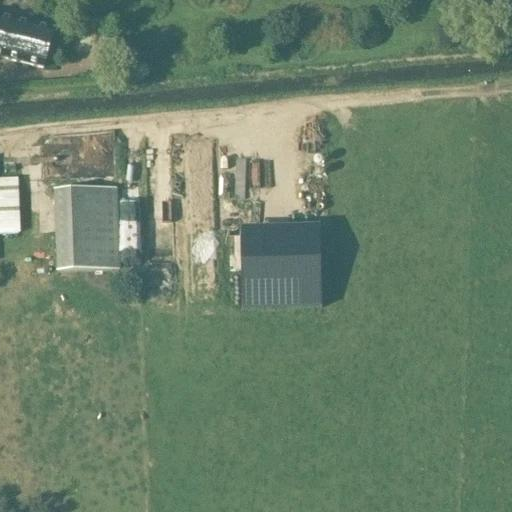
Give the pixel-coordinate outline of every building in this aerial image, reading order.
[(77,51),(96,53),(100,15),(81,13),(77,51)] [(0,59),(44,71),(54,31),(0,17),(0,59)] [(223,135),(254,134),(254,124),(223,124),(223,135)] [(0,218),(17,218),(16,181),(0,181),(0,218)] [(56,275),(120,272),(117,191),(54,193),(56,275)] [(328,261),(247,261),(247,307),(328,307),(328,261)]
